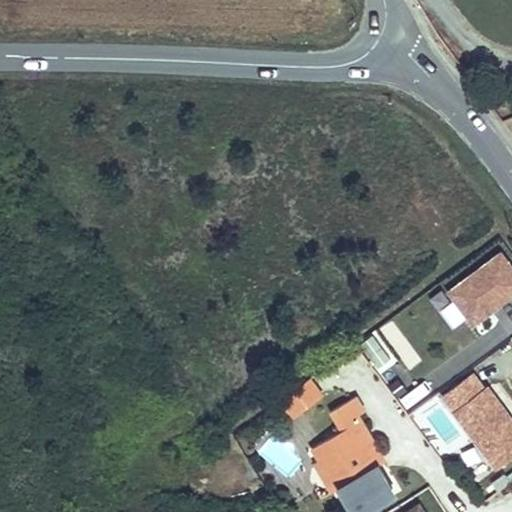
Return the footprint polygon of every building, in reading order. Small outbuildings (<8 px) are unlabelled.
[(511,269),(501,254),(449,292),(473,324),(511,295),(511,269)] [(511,307),(499,315),(509,334),(511,332),(511,307)] [(362,347),(380,368),(393,357),(375,336),(362,347)] [(507,417),(472,370),(440,394),(496,468),(511,456),(511,436),(501,421),(507,417)] [(291,415),(321,393),(309,378),(280,400),(291,415)] [(356,395),(333,409),(344,428),(350,425),(347,420),(359,413),(365,410),(356,395)] [(372,461),(383,454),(359,413),(347,420),(350,425),(344,428),(314,445),(321,457),(323,461),(331,457),(346,482),(340,485),(355,511),(363,511),(393,495),(376,467),(372,461)] [(511,423),(507,417),(501,421),(511,436),(511,423)] [(383,454),(372,461),(376,467),(387,460),(383,454)] [(315,461),(332,490),(340,485),(346,482),(331,457),(323,461),(321,457),(315,461)]
